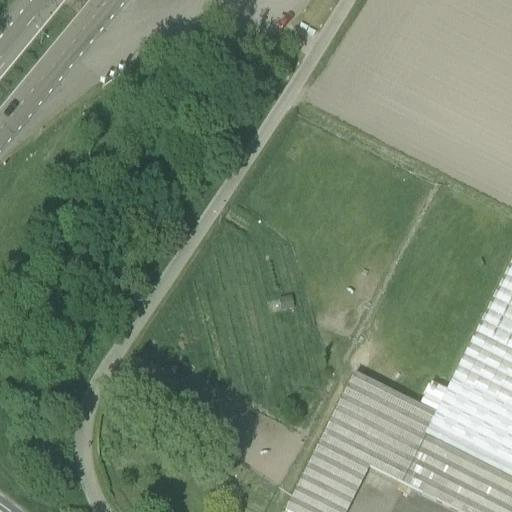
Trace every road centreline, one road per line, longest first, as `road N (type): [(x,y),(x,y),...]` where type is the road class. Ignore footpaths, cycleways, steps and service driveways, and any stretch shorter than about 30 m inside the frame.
road 1 (unclassified): [(102,511),(89,490),(85,438),(101,386),(338,0)]
road 2 (secondary): [(0,133),(109,0)]
